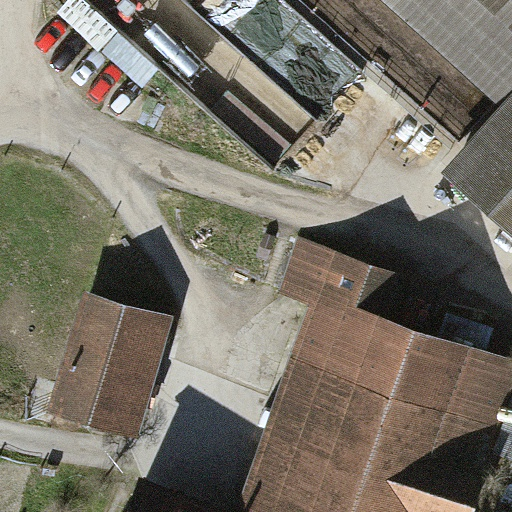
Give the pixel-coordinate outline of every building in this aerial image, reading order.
[(70,0),(63,8),(107,48),(123,30),(277,167),(322,117),(191,0),(70,0)] [(511,0),(378,0),(490,101),(439,163),(511,229),(511,0)] [(408,272),(310,238),(289,297),(318,307),(249,501),(278,511),(480,511),(511,423),(511,352),(394,311),(408,272)] [(94,278),(59,401),(144,425),(179,302),(94,278)] [(250,511),(149,469),(130,511),(250,511)]
